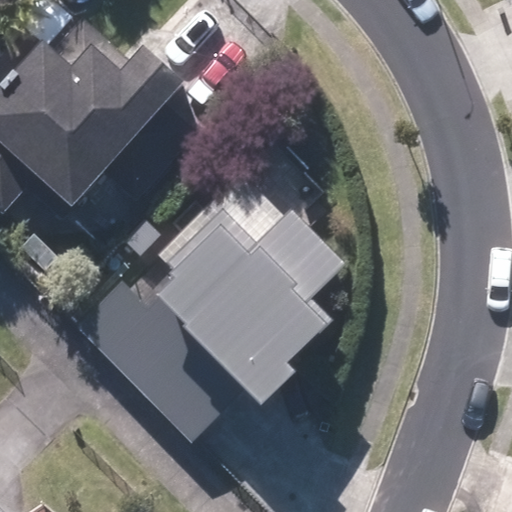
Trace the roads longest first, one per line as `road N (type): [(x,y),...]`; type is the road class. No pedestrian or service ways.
road 1 (residential): [(386,0),(434,58),(475,186),(471,319),(401,511)]
road 2 (unknown): [(209,511),(0,297)]
